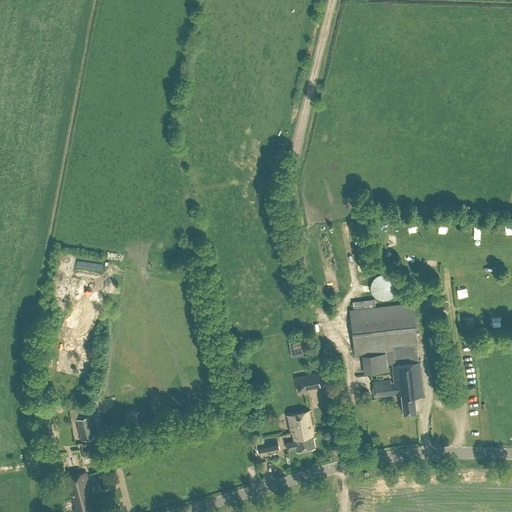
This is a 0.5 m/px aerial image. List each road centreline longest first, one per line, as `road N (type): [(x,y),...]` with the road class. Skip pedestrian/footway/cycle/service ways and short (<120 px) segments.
road 1 (track): [(331,0),(288,202),(342,464),(344,511)]
road 2 (tertiary): [(180,511),(380,457),(511,453)]
road 3 (track): [(457,451),(462,386),(445,264)]
